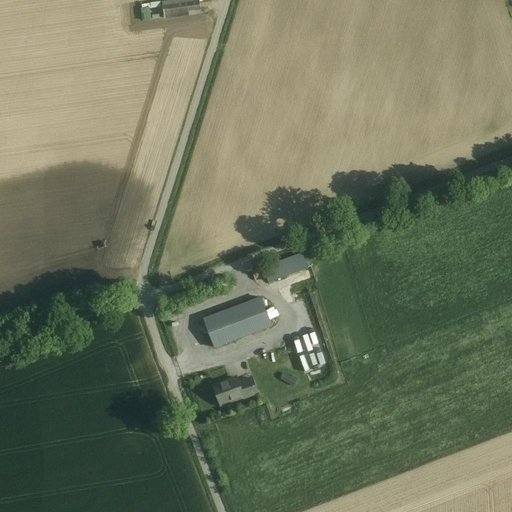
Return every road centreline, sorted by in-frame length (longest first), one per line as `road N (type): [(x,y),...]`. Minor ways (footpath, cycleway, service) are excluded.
road 1 (unclassified): [(142,298),(511,154)]
road 2 (unclassified): [(226,0),(140,278),(142,298)]
road 3 (unclassified): [(142,298),(224,511)]
road 4 (unclassified): [(0,350),(142,298)]
